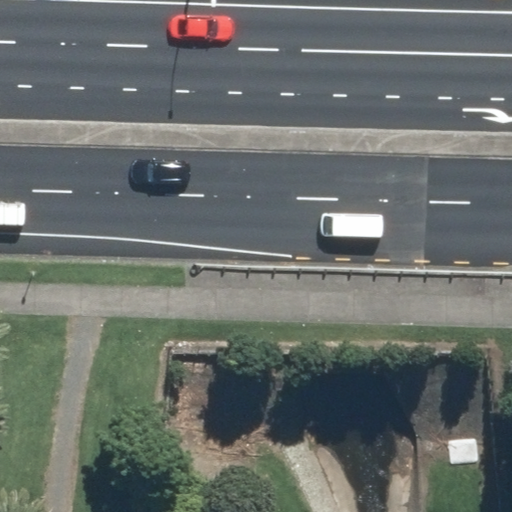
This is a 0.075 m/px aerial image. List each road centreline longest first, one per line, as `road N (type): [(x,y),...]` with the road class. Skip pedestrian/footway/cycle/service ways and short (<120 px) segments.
road 1 (primary): [(0,41),(511,56)]
road 2 (primary): [(511,201),(0,189)]
